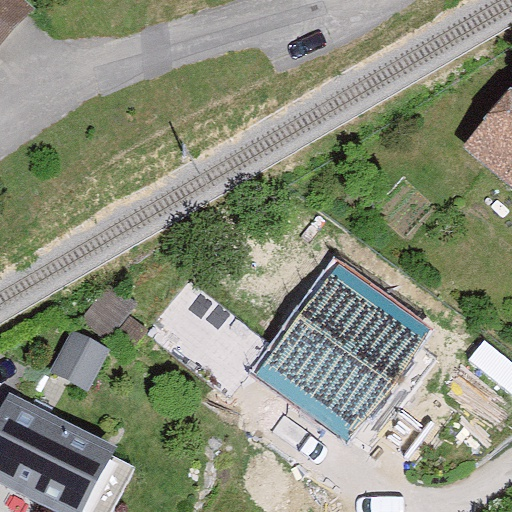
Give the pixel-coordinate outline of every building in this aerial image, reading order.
[(0,0),(0,37),(19,16),(1,0),(0,0)] [(511,119),(481,155),(511,182),(511,119)] [(429,329),(339,263),(256,376),(346,442),(429,329)] [(79,344),(63,376),(92,391),(109,358),(79,344)] [(78,511),(108,459),(15,409),(0,437),(0,480),(58,511),(78,511)]
